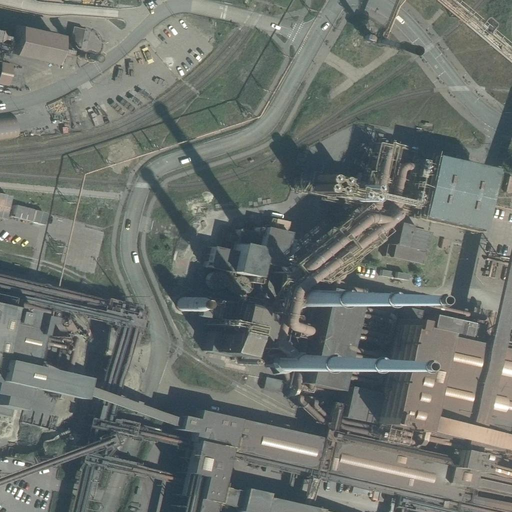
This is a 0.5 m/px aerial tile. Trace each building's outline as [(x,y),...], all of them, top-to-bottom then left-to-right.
[(100,16),(100,6),(73,7),(74,17),(80,17),(79,13),(86,13),(86,15),(97,15),(97,16),(100,16)] [(48,31),(7,22),(1,51),(41,60),(48,31)] [(83,29),(71,26),(67,44),(79,46),(80,40),(85,41),(87,31),(82,30),(83,29)] [(137,72),(152,61),(146,51),(130,61),(137,72)] [(13,114),(0,115),(0,140),(17,138),(13,114)] [(417,156),(404,217),(431,223),(462,230),(476,169),(417,156)] [(511,177),(507,177),(503,192),(509,193),(511,178),(511,177)] [(10,216),(10,222),(22,223),(29,224),(29,221),(31,208),(30,208),(12,205),(12,208),(10,216)] [(192,225),(180,238),(189,246),(214,220),(205,212),(205,211),(205,212),(192,225)] [(70,241),(80,243),(83,225),(73,223),(70,241)] [(427,234),(389,225),(382,256),(420,265),(427,234)] [(281,233),(258,228),(256,234),(235,230),(230,252),(207,247),(203,267),(247,277),(246,282),(252,284),(253,278),(263,280),(267,265),(274,267),(281,233)] [(349,296),(317,288),(303,349),(297,348),(294,349),(292,358),(294,361),(301,362),(298,372),(290,370),(287,381),(328,390),(347,306),(363,310),(366,300),(349,296)] [(240,307),(220,303),(213,333),(206,331),(202,351),(229,357),(237,320),(240,321),(241,316),(238,316),(240,307)] [(60,314),(60,313),(57,312),(53,307),(50,309),(49,309),(47,311),(45,312),(51,318),(47,321),(47,322),(56,333),(64,335),(71,332),(60,314)] [(15,315),(0,311),(0,383),(13,323),(19,324),(20,317),(15,316),(15,315)] [(471,326),(421,315),(419,324),(411,322),(410,327),(468,339),(471,326)] [(390,320),(384,319),(367,393),(337,387),(330,417),(484,451),(485,445),(491,447),(511,353),(388,326),(390,320)] [(273,356),(273,367),(283,367),(282,356),(273,356)] [(106,373),(97,371),(95,379),(104,381),(106,373)] [(280,381),(263,377),(260,389),(278,392),(280,381)] [(226,420),(219,450),(427,496),(448,501),(448,500),(451,486),(476,491),(475,496),(474,499),(473,504),(502,510),(502,509),(503,509),(508,510),(509,507),(511,507),(511,509),(511,511),(511,477),(479,470),(478,469),(471,468),(468,467),(464,466),(462,466),(457,465),(454,464),(443,462),(441,461),(439,461),(436,460),(417,456),(415,455),(393,450),(392,450),(378,447),(377,447),(362,443),(361,443),(352,441),(351,446),(347,445),(345,445),(315,438),(313,438),(283,431),(282,431),(252,424),(250,424),(241,422),(238,421),(226,418),(226,420)] [(183,499),(181,507),(182,507),(189,508),(191,502),(191,501),(183,499)]
